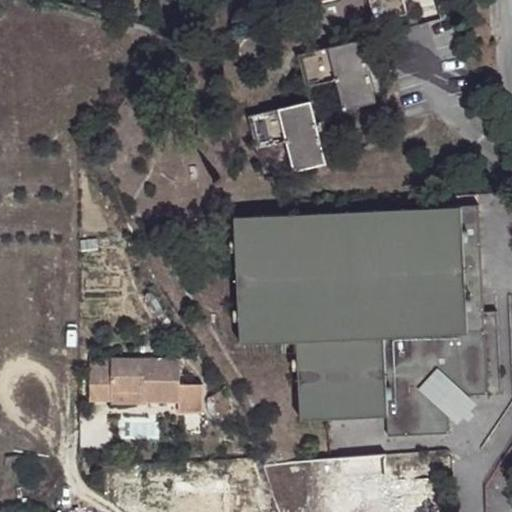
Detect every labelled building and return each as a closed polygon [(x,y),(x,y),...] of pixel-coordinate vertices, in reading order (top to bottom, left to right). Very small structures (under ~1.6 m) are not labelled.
[(328,0),(275,0),(279,12),(328,0)] [(372,0),(378,21),(409,14),(405,0),(372,0)] [(362,39),(300,55),(309,87),(338,79),(346,110),(379,101),(362,39)] [(313,100),(252,116),(260,147),(288,140),(297,169),(330,162),(319,124),(313,100)] [(482,204),(236,217),(241,343),(298,342),(301,419),(387,415),(388,436),(450,434),(449,414),(441,406),(459,387),(468,395),(489,394),(482,204)] [(99,241),(83,243),(83,253),(100,252),(99,241)] [(91,359),(91,368),(110,369),(110,360),(91,359)] [(110,369),(91,368),(90,369),(90,402),(113,402),(113,395),(144,394),(144,403),(180,402),(181,416),(203,415),(203,387),(181,387),(181,360),(110,360),(110,369)] [(459,387),(441,406),(449,414),(461,424),(466,418),(471,423),(474,419),(477,415),(472,410),(478,404),(468,395),(459,387)] [(113,395),(113,402),(144,403),(144,394),(113,395)] [(343,511),(431,511),(430,480),(385,483),(385,476),(341,479),(343,511)] [(176,478),(117,479),(117,508),(168,507),(167,511),(225,511),(225,491),(176,491),(176,478)]
